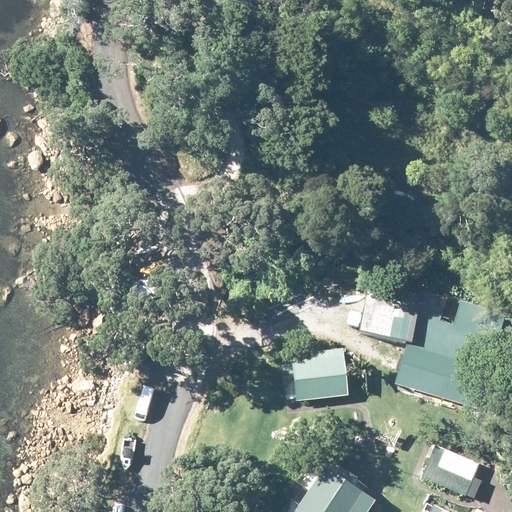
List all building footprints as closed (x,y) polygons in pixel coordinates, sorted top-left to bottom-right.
[(465,412),(500,315),(457,300),(447,328),(433,322),(438,311),(416,303),(387,384),(465,412)] [(511,390),(511,351),(500,348),(489,384),(511,390)] [(291,401),(342,396),(338,350),(307,353),(308,359),(286,361),(286,365),(275,366),(278,396),(290,395),(291,401)] [(420,478),(471,499),(477,484),(469,481),(474,469),(440,455),(434,467),(426,464),(420,478)] [(291,511),(363,511),(370,502),(319,470),(291,511)]
